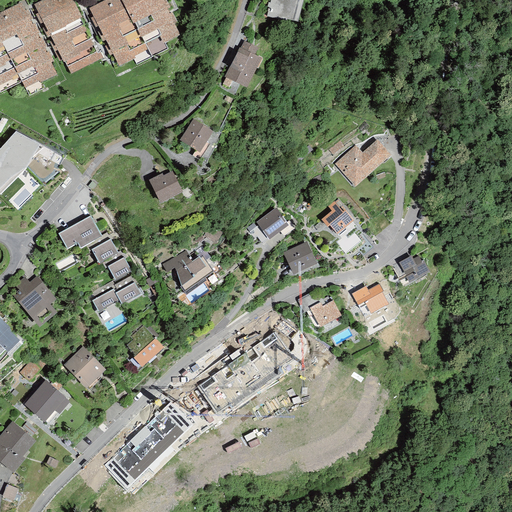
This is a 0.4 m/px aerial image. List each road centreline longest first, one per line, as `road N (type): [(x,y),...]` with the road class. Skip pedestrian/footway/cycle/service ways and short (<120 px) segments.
road 1 (residential): [(34,511),(166,375),(235,322),(379,261),(399,238),(407,195),(397,136)]
road 2 (unclassified): [(16,245),(115,147),(188,113),(211,82),(247,0)]
road 3 (motorway): [(370,0),(511,65)]
